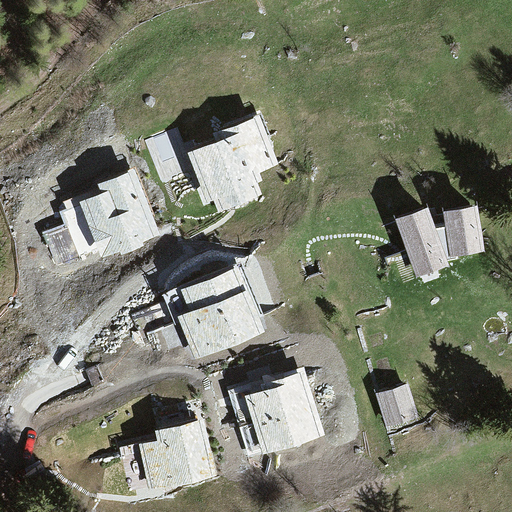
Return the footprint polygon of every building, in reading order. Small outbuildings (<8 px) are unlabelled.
[(272,161),(256,118),(215,133),(218,142),(192,152),(210,199),(217,196),(221,208),(258,194),(249,170),(272,161)] [(157,234),(134,172),(102,184),(105,194),(84,202),(104,255),(123,248),(124,251),(142,245),(141,240),(157,234)] [(483,249),(476,208),(447,212),(454,254),(483,249)] [(447,263),(426,211),(400,222),(421,274),(447,263)] [(393,250),(399,276),(413,273),(407,247),(393,250)] [(261,329),(236,268),(187,289),(197,313),(186,318),(201,354),(261,329)] [(321,436),(302,368),(267,378),(271,391),(249,397),(266,452),(321,436)] [(406,386),(378,395),(388,427),(416,418),(406,386)] [(162,443),(142,448),(150,486),(214,473),(204,425),(160,434),(162,443)]
